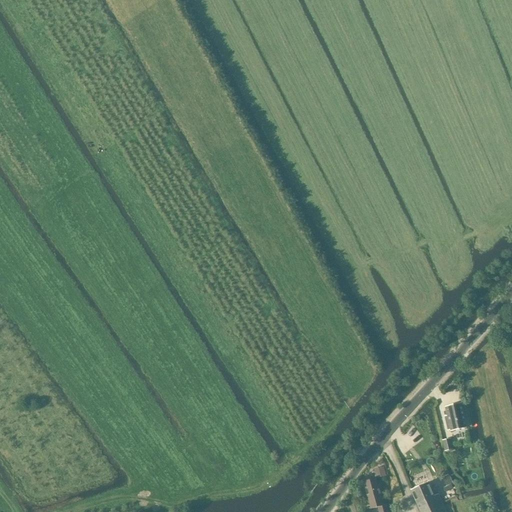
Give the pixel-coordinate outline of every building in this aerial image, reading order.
[(465,413),(464,406),(462,407),(461,404),(446,408),(448,416),(445,417),(448,431),(451,430),(451,431),(467,428),(464,414),(465,413)] [(443,441),(445,451),(452,450),(450,440),(443,441)] [(364,483),(371,509),(378,507),(378,511),(388,511),(386,505),(383,506),(376,479),(364,483)] [(441,506),(443,505),(439,495),(434,497),(428,483),(411,491),(418,505),(426,501),(428,506),(432,504),(433,507),(440,504),(441,506)] [(446,511),(443,505),(441,506),(440,504),(433,507),(432,504),(428,506),(426,501),(418,505),(420,511),(446,511)]
